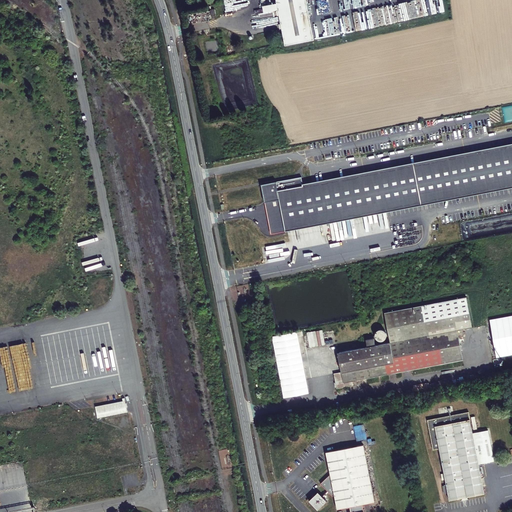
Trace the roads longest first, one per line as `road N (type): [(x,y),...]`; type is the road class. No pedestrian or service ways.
road 1 (unclassified): [(261,511),(158,0)]
road 2 (unknown): [(323,395),(485,366),(480,338)]
